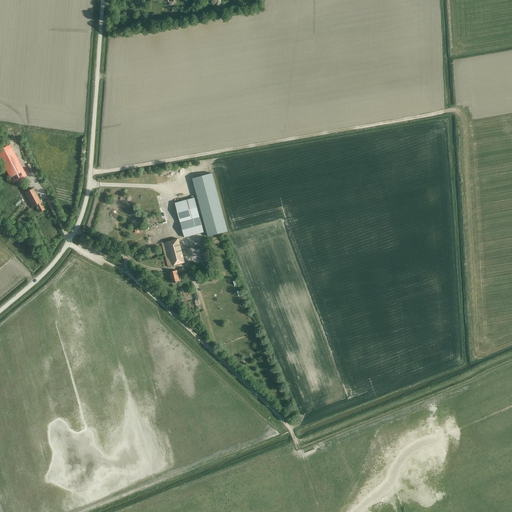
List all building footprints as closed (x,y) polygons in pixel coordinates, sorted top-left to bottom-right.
[(0,149),(0,159),(3,165),(12,183),(26,176),(9,144),(0,149)] [(212,173),(192,179),(208,237),(227,231),(212,173)] [(35,206),(39,212),(44,210),(33,188),(24,192),(32,207),(35,206)] [(204,232),(200,218),(194,198),(175,203),(180,223),(184,237),(204,232)] [(185,262),(178,239),(162,243),(168,267),(185,262)] [(205,262),(211,261),(209,251),(202,253),(205,262)] [(172,283),(180,281),(177,270),(169,272),(172,283)]
